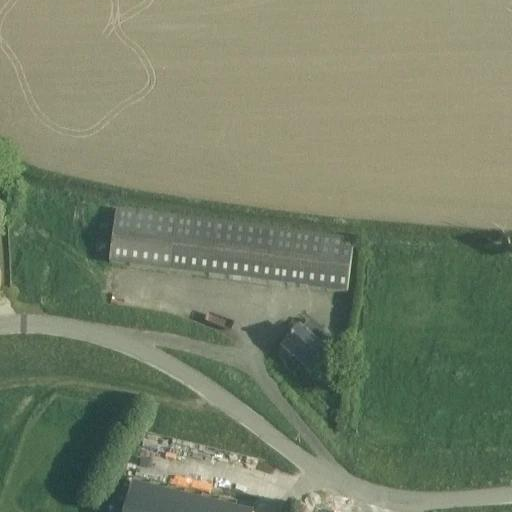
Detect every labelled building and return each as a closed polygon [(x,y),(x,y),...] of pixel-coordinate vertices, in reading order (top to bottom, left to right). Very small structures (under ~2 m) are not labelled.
[(34,0),(0,0),(1,16),(45,13),(44,2),(35,3),(34,0)] [(45,13),(1,16),(4,46),(47,43),(45,13)] [(118,21),(113,51),(123,52),(157,57),(161,26),(118,21)] [(180,47),(180,57),(194,57),(194,47),(180,47)] [(123,52),(121,70),(155,74),(157,57),(123,52)] [(180,57),(180,67),(194,67),(194,57),(180,57)] [(109,88),(108,99),(151,104),(155,74),(121,70),(118,89),(109,88)] [(179,98),(179,108),(193,108),(193,98),(179,98)] [(108,99),(104,129),(147,134),(151,104),(108,99)] [(179,108),(179,118),(193,118),(193,108),(179,108)] [(354,243),(116,212),(109,266),(347,296),(354,243)] [(341,350),(310,322),(301,333),(300,332),(283,352),(311,376),(328,357),(332,361),(341,350)] [(253,511),(255,506),(133,477),(124,511),(253,511)]
